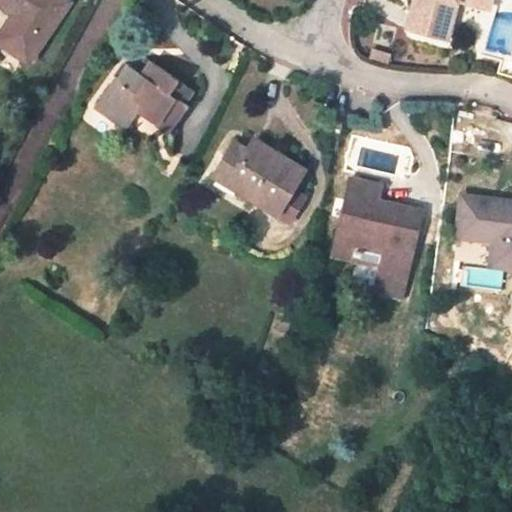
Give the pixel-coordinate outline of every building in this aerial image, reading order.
[(68,3),(63,0),(0,0),(0,4),(20,19),(4,44),(30,61),(68,3)] [(416,0),(410,28),(448,38),(460,0),(491,8),(493,0),(416,0)] [(0,34),(0,40),(4,44),(20,19),(13,15),(0,34)] [(147,77),(155,64),(151,60),(142,73),(147,77)] [(142,73),(125,62),(95,106),(118,122),(129,106),(134,100),(174,127),(188,106),(185,104),(193,89),(155,64),(147,77),(142,73)] [(170,134),(174,127),(134,100),(129,106),(139,113),(170,134)] [(129,106),(118,122),(128,129),(139,113),(129,106)] [(256,156),(263,146),(253,140),(247,151),(256,156)] [(235,144),(215,176),(277,214),(302,170),(263,146),(256,156),(247,151),(235,144)] [(401,297),(419,212),(396,207),(394,217),(374,213),(375,202),(379,186),(354,180),(336,254),(360,260),(362,251),(385,256),(383,265),(378,292),(401,297)] [(511,202),(464,195),(458,236),(494,242),(501,243),(497,265),(511,267),(511,202)] [(394,217),(396,207),(375,202),(374,213),(394,217)] [(491,264),(497,265),(501,243),(494,242),(491,264)] [(362,251),(360,260),(383,265),(385,256),(362,251)]
